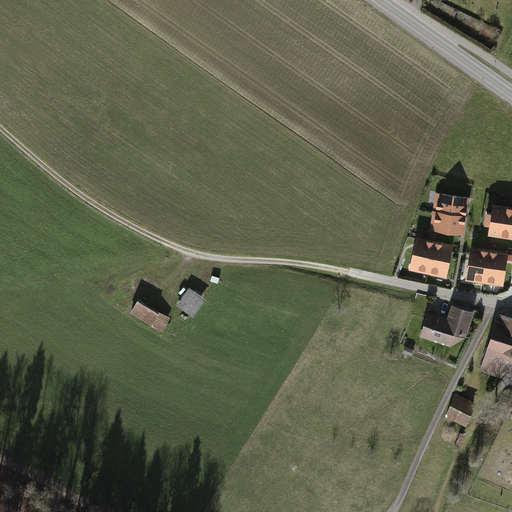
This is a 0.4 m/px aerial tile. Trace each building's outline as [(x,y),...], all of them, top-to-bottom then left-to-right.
[(470,196),(435,191),(433,210),(467,215),(470,196)] [(511,203),(493,201),(491,209),(485,208),(483,221),(489,222),(487,233),(511,236),(511,203)] [(467,215),(433,210),(430,228),(464,233),(467,215)] [(433,238),(417,234),(409,270),(426,273),(433,238)] [(454,242),(433,238),(426,273),(447,277),(454,242)] [(489,247),(471,245),(466,280),(484,283),(489,247)] [(507,250),(489,247),(484,283),(503,285),(507,250)] [(194,291),(189,288),(177,305),(194,317),(207,299),(201,294),(195,290),(194,291)] [(160,313),(139,300),(131,312),(153,325),(165,332),(171,317),(160,312),(160,313)] [(474,309),(452,302),(446,316),(428,311),(420,336),(450,345),(465,337),(474,309)] [(511,316),(498,311),(479,369),(501,377),(511,362),(511,316)] [(477,401),(455,392),(445,416),(467,425),(477,401)]
